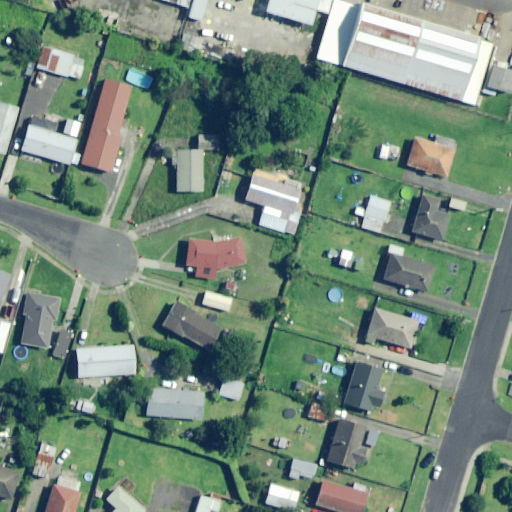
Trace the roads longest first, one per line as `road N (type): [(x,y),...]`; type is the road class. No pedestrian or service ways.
road 1 (residential): [(466,417),(511,265)]
road 2 (residential): [(0,208),(35,218),(108,260)]
